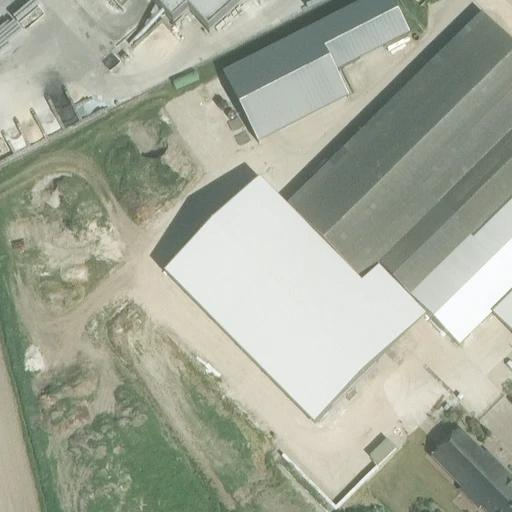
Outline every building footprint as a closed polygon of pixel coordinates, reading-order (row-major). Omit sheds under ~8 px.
[(151,0),(174,24),(189,10),(211,34),(247,0),(151,0)] [(391,0),(372,0),(224,76),(259,144),(260,143),(258,140),(346,95),(348,99),(349,98),(336,74),(410,36),(391,0)] [(511,45),(482,15),(286,207),(362,284),(380,266),(459,346),(511,294),(511,45)] [(258,183),(169,270),(319,423),(379,364),(371,356),(399,327),(258,183)] [(460,431),(432,458),(486,511),(511,511),(511,478),(510,477),(507,479),(460,431)]
